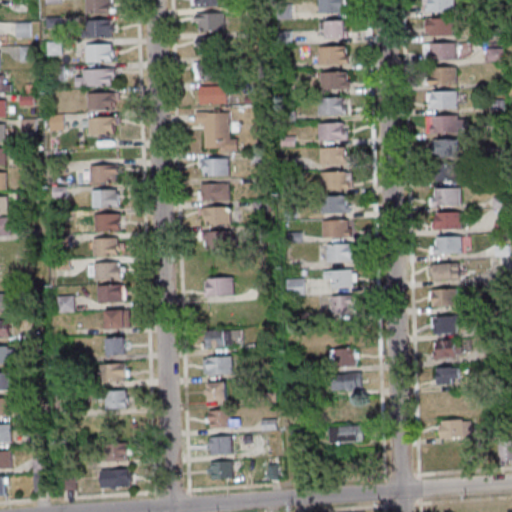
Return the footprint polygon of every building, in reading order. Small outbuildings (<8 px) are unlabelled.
[(87,0),(87,13),(116,13),(116,0),(87,0)] [(319,0),(319,12),(348,12),(348,0),(319,0)] [(456,12),(456,0),(423,0),(424,12),(456,12)] [(227,13),(198,13),(198,30),(227,30),(227,13)] [(456,34),(456,17),(426,17),(426,34),(456,34)] [(88,37),(116,37),(116,19),(88,19),(88,37)] [(349,38),(349,20),(322,20),(322,38),(349,38)] [(199,53),(224,53),(224,37),(199,37),(199,53)] [(426,59),(457,59),(457,42),(426,42),(426,59)] [(116,62),(116,44),(87,44),(87,62),(116,62)] [(21,60),(36,60),(36,46),(21,46),(21,60)] [(319,46),(319,64),(352,64),(352,46),(319,46)] [(196,78),(226,78),(226,61),(196,61),(196,78)] [(458,83),(458,66),(432,66),(432,83),(458,83)] [(116,70),(80,70),(80,87),(116,87),(116,70)] [(352,89),(352,71),(322,71),(322,89),(352,89)] [(9,76),(0,75),(0,92),(9,92),(9,76)] [(229,85),(198,85),(198,103),(229,103),(229,85)] [(429,90),(429,107),(459,107),(459,90),(429,90)] [(89,110),(119,110),(119,94),(89,94),(89,110)] [(320,114),(350,114),(350,96),(320,97),(320,114)] [(0,116),(8,117),(8,100),(0,100),(0,116)] [(241,150),(241,135),(238,135),(238,123),(231,123),(231,111),(198,111),(198,123),(207,124),(207,150),(241,150)] [(469,114),(427,114),(427,131),(469,131),(469,114)] [(118,118),(89,118),(89,135),(118,135),(118,118)] [(351,139),(351,122),(320,122),(320,139),(351,139)] [(0,140),(8,141),(8,125),(0,124),(0,140)] [(461,138),(435,138),(435,157),(461,157),(461,138)] [(352,147),(322,147),(322,165),(352,165),(352,147)] [(0,149),(0,165),(8,166),(8,149),(0,149)] [(231,175),(231,157),(201,157),(201,175),(231,175)] [(435,180),(463,180),(463,163),(435,163),(435,180)] [(120,166),(91,166),(91,183),(120,183),(120,166)] [(354,172),(323,172),(323,190),(354,190),(354,172)] [(9,174),(0,173),(0,190),(9,191),(9,174)] [(233,201),(233,183),(201,183),(201,201),(233,201)] [(462,205),(462,187),(431,187),(431,205),(462,205)] [(94,207),(122,207),(122,190),(94,190),(94,207)] [(352,196),(323,197),(323,214),(352,214),(352,196)] [(9,198),(0,198),(0,214),(9,215),(9,198)] [(233,224),(233,207),(204,207),(204,224),(233,224)] [(433,211),(433,229),(463,229),(463,211),(433,211)] [(124,213),(97,213),(97,230),(124,230),(124,213)] [(0,218),(0,236),(11,236),(11,218),(0,218)] [(324,220),(324,237),(353,237),(353,220),(324,220)] [(231,248),(231,231),(204,231),(204,248),(231,248)] [(433,235),(433,253),(465,253),(465,235),(433,235)] [(94,237),(94,255),(123,255),(123,237),(94,237)] [(354,243),(327,243),(327,261),(354,261),(354,243)] [(90,262),(90,280),(124,280),(124,262),(90,262)] [(432,278),(462,278),(462,262),(432,262),(432,278)] [(0,286),(11,286),(11,270),(0,269),(0,286)] [(328,286),(357,286),(357,269),(328,269),(328,286)] [(206,295),(237,295),(237,277),(206,277),(206,295)] [(126,284),(100,284),(100,302),(126,302),(126,284)] [(459,288),(432,288),(432,306),(459,306),(459,288)] [(0,310),(9,310),(9,293),(0,293),(0,310)] [(357,313),(357,295),(332,295),(332,313),(357,313)] [(108,309),(108,327),(132,327),(132,309),(108,309)] [(433,315),(433,332),(464,332),(464,315),(433,315)] [(0,336),(12,337),(12,319),(0,319),(0,336)] [(207,346),(242,346),(242,329),(207,329),(207,346)] [(108,354),(129,354),(129,337),(108,337),(108,354)] [(463,338),(435,338),(435,357),(463,357),(463,338)] [(0,363),(17,363),(17,345),(0,345),(0,363)] [(359,365),(359,348),(333,348),(333,365),(359,365)] [(205,358),(206,376),(235,375),(234,357),(205,358)] [(130,363),(105,363),(105,381),(130,381),(130,363)] [(463,366),(437,366),(437,383),(463,383),(463,366)] [(0,372),(0,389),(13,390),(13,373),(0,372)] [(333,389),(363,389),(363,373),(333,373),(333,389)] [(229,402),(229,383),(207,383),(207,402),(229,402)] [(105,391),(105,410),(129,410),(129,391),(105,391)] [(0,397),(0,414),(11,415),(11,398),(0,397)] [(333,399),(333,418),(366,417),(365,398),(333,399)] [(209,410),(209,427),(242,427),(242,417),(233,417),(233,410),(209,410)] [(473,419),(440,419),(440,436),(473,436),(473,419)] [(0,424),(0,441),(13,441),(13,424),(0,424)] [(331,441),(366,441),(366,425),(331,425),(331,441)] [(235,435),(211,436),(211,453),(235,452),(235,435)] [(129,439),(105,439),(105,461),(129,461),(129,439)] [(0,467),(14,468),(14,451),(0,450),(0,467)] [(49,491),(49,459),(35,459),(35,491),(49,491)] [(239,478),(239,461),(210,461),(210,478),(239,478)] [(131,467),(99,474),(103,491),(134,485),(131,467)] [(9,477),(0,476),(0,495),(9,496),(9,477)]
